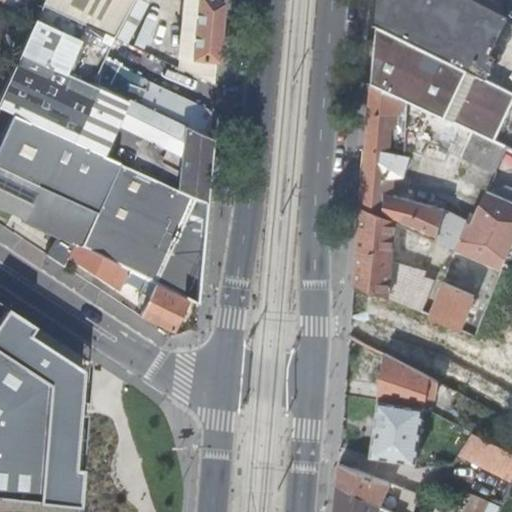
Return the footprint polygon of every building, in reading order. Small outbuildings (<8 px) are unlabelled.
[(44,0),(43,4),(113,36),(131,0),(44,0)] [(185,0),(180,67),(214,82),(215,61),(218,61),(223,2),(217,0),(185,0)] [(378,0),(376,22),(387,28),(406,37),(465,66),(471,54),(457,47),(470,22),(429,0),(378,0)] [(130,99),(212,137),(214,110),(103,60),(113,36),(43,4),(22,51),(129,100),(130,99)] [(0,33),(11,17),(0,9),(0,33)] [(376,22),(371,82),(400,95),(400,94),(406,37),(387,28),(376,22)] [(406,37),(400,94),(432,109),(469,127),(507,145),(511,133),(511,88),(474,70),(465,66),(406,37)] [(181,170),(179,188),(206,201),(212,137),(130,99),(129,100),(22,51),(0,101),(0,107),(14,114),(103,154),(118,121),(164,142),(160,151),(166,153),(162,161),(181,170)] [(371,82),(361,205),(395,220),(419,231),(432,237),(456,247),(466,221),(467,219),(447,209),(392,194),(393,175),(404,174),(410,154),(411,150),(445,160),(448,149),(461,154),(469,127),(432,109),(400,94),(400,95),(371,82)] [(98,212),(120,162),(103,154),(14,114),(0,144),(0,165),(40,185),(98,212)] [(507,145),(469,127),(461,154),(496,170),(507,145)] [(179,188),(120,162),(98,212),(103,215),(201,262),(206,201),(179,188)] [(0,204),(26,217),(40,185),(0,165),(0,204)] [(83,245),(98,212),(40,185),(26,217),(24,220),(76,243),(76,242),(83,245)] [(511,186),(508,185),(494,187),(493,191),(511,199),(511,186)] [(466,221),(456,247),(462,250),(497,263),(511,228),(511,199),(493,191),(488,189),(487,189),(473,224),(466,221)] [(361,205),(355,281),(389,296),(395,220),(361,205)] [(201,262),(103,215),(88,248),(148,277),(198,302),(201,262)] [(432,237),(419,231),(417,239),(431,245),(432,237)] [(88,248),(83,245),(76,242),(76,243),(70,255),(119,289),(126,274),(130,277),(127,283),(141,290),(147,278),(148,277),(88,248)] [(430,314),(461,327),(474,294),(444,281),(430,314)] [(146,304),(141,314),(173,330),(188,298),(157,283),(151,296),(144,292),(140,301),(146,304)] [(0,496),(85,509),(87,471),(80,471),(83,415),(86,372),(35,338),(41,330),(0,303),(0,496)] [(427,386),(428,374),(387,352),(379,399),(424,405),(425,396),(435,398),(436,388),(427,386)] [(416,461),(424,405),(379,399),(371,454),(416,461)] [(459,423),(463,425),(469,414),(451,405),(446,416),(455,421),(459,423)] [(461,452),(511,477),(511,450),(472,429),(461,452)] [(340,461),(338,484),(380,504),(390,483),(340,461)] [(336,511),(376,511),(380,504),(338,484),(336,511)] [(397,511),(413,511),(419,494),(403,489),(397,511)] [(470,511),(499,511),(502,506),(479,495),(470,511)]
